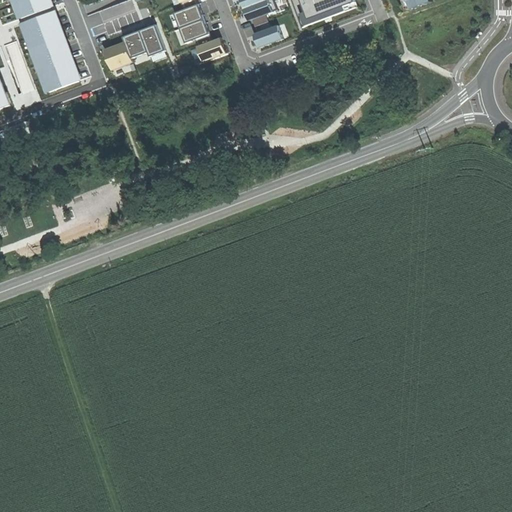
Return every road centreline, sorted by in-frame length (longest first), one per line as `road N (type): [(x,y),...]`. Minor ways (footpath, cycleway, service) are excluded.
road 1 (tertiary): [(0,294),(411,138)]
road 2 (track): [(119,511),(41,278)]
road 3 (residential): [(220,0),(244,63),(382,15),(376,0)]
road 4 (residential): [(0,121),(99,82),(69,0)]
